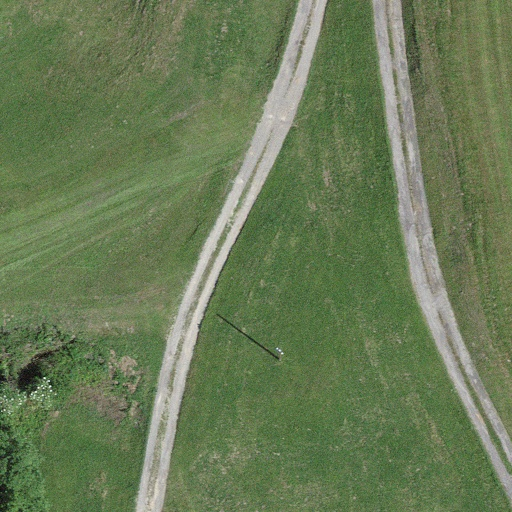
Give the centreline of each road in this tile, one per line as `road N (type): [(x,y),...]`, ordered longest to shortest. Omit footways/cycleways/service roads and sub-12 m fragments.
road 1 (track): [(150,511),(180,343),(275,112),(309,0)]
road 2 (track): [(511,477),(433,294),(385,0)]
